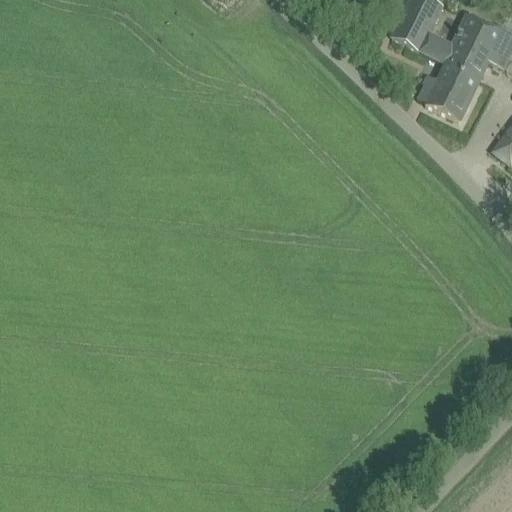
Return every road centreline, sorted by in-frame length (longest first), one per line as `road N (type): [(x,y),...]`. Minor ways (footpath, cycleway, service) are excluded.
road 1 (unclassified): [(511,235),(279,0)]
road 2 (unclassified): [(419,511),(511,413)]
